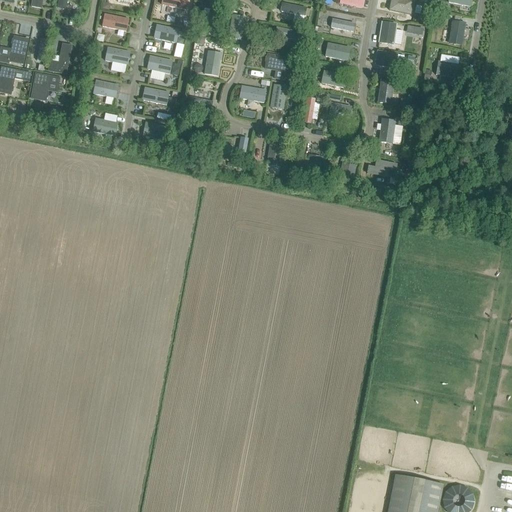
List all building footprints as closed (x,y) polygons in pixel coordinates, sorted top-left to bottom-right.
[(42,0),(31,0),(30,9),(41,10),(42,0)] [(76,0),(58,0),(57,10),(66,11),(67,0),(74,0),(76,0)] [(162,0),(161,7),(186,11),(188,0),(162,0)] [(364,0),(340,0),(339,4),(363,9),(364,0)] [(413,1),(408,0),(391,0),(389,11),(410,15),(413,1)] [(305,17),(306,8),(281,4),(280,12),(305,17)] [(216,33),(220,9),(212,8),(207,31),(216,33)] [(102,28),(127,33),(129,21),(105,16),(102,28)] [(246,18),(232,16),(228,38),(242,41),(246,18)] [(356,36),(358,23),(335,18),(332,31),(356,36)] [(466,24),(452,21),(448,44),(462,46),(466,24)] [(382,23),(379,43),(388,44),(389,45),(393,45),(394,44),(395,40),(394,39),(396,30),(396,25),(382,23)] [(180,31),(157,26),(154,40),(177,45),(180,31)] [(299,42),(301,33),(276,28),(274,36),(299,42)] [(0,55),(0,62),(7,63),(7,61),(23,65),(28,40),(14,37),(14,40),(12,40),(12,44),(12,46),(10,58),(0,55)] [(49,42),(41,40),(37,63),(44,65),(49,42)] [(350,48),(327,44),(325,57),(347,62),(350,48)] [(50,62),(48,72),(66,75),(72,47),(63,45),(59,63),(50,62)] [(131,53),(108,49),(105,63),(128,68),(131,53)] [(217,77),(222,54),(209,51),(204,74),(217,77)] [(378,51),(376,65),(395,69),(396,69),(398,55),(398,54),(378,51)] [(267,54),(265,68),(276,70),(274,79),(288,82),(292,58),(267,54)] [(174,63),(150,57),(147,71),(171,76),(174,63)] [(461,66),(438,62),(435,75),(458,79),(461,66)] [(2,68),(0,75),(0,92),(11,95),(11,93),(12,92),(13,88),(13,87),(16,71),(2,68)] [(24,72),(22,81),(29,82),(31,74),(24,72)] [(346,76),(323,72),(321,84),(344,89),(346,76)] [(31,98),(31,99),(46,101),(46,98),(47,98),(48,94),(47,94),(47,93),(47,91),(56,92),(57,92),(59,79),(58,79),(36,75),(31,98)] [(391,104),(394,83),(380,81),(377,102),(391,104)] [(119,87),(95,82),(93,96),(116,101),(119,87)] [(283,110),(287,87),(273,85),(269,108),(283,110)] [(266,91),(241,87),(239,100),(264,104),(266,91)] [(170,95),(145,89),(142,102),(167,108),(170,95)] [(212,102),(189,97),(186,111),(210,115),(212,102)] [(311,125),(315,100),(307,98),(302,124),(311,125)] [(350,116),(352,108),(331,103),(327,122),(335,124),(338,114),(350,116)] [(118,125),(96,120),(93,134),(116,139),(118,125)] [(392,144),(395,122),(382,120),(379,142),(392,144)] [(168,128),(145,123),(143,136),(165,141),(168,128)] [(215,127),(197,124),(195,136),(213,140),(215,127)] [(245,157),(248,139),(240,138),(238,156),(245,157)] [(283,144),(270,142),(267,165),(280,167),(283,144)] [(322,158),(309,155),(305,178),(318,180),(322,158)] [(395,173),(397,165),(376,160),(374,167),(368,166),(366,174),(387,178),(389,171),(395,173)] [(353,185),(356,166),(342,163),(338,182),(353,185)] [(437,511),(443,485),(395,475),(387,511),(437,511)] [(472,507),(473,504),(472,501),(471,498),(470,495),(468,493),(465,491),(462,490),(459,489),(456,489),(453,489),(450,490),(448,492),(445,494),(443,496),(442,499),(441,502),(441,505),(441,508),(442,511),(470,511),(472,510),(472,507)]
